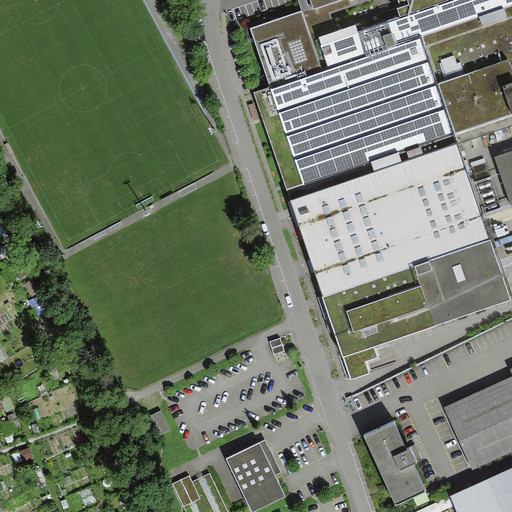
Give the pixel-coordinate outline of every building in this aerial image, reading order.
[(283,180),(453,122),(416,13),(404,17),(341,38),(333,14),(374,0),(345,0),(312,11),(304,14),(322,68),(269,87),(253,92),(283,180)] [(308,0),(312,11),(345,0),(308,0)] [(397,0),(404,17),(416,13),(454,0),(397,0)] [(511,0),(454,0),(416,13),(453,122),(467,164),(485,215),(511,206),(494,155),(511,148),(511,0)] [(302,11),(249,29),(269,87),(322,68),(304,14),(302,11)] [(283,180),(352,380),(370,373),(366,361),(378,357),(375,347),(511,298),(511,295),(485,215),(467,164),(453,122),(283,180)] [(511,148),(494,155),(511,206),(511,205),(511,148)] [(280,338),(269,342),(274,355),(285,351),(280,338)] [(3,341),(0,341),(0,359),(0,360),(9,357),(3,341)] [(511,371),(511,376),(498,383),(511,414),(511,368),(511,369),(511,371)] [(472,469),(511,450),(511,414),(498,383),(444,407),(472,469)] [(172,429),(162,410),(151,416),(160,435),(172,429)] [(365,435),(396,502),(426,488),(414,462),(418,460),(411,445),(406,448),(394,422),(365,435)] [(265,440),(260,443),(273,471),(274,474),(280,471),(265,440)] [(251,511),(285,496),(274,474),(273,471),(260,443),(226,460),(251,511)] [(511,511),(511,467),(450,496),(456,511),(511,511)] [(189,476),(173,484),(185,511),(227,511),(210,474),(192,483),(189,476)]
